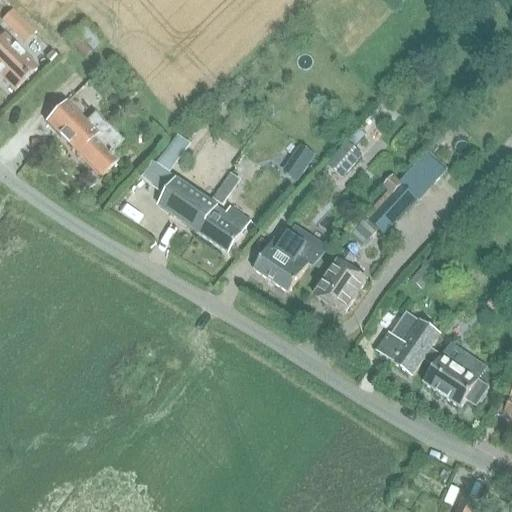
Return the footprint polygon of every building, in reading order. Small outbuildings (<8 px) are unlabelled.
[(12,13),(2,23),(13,33),(23,23),(12,13)] [(65,40),(84,59),(101,42),(82,23),(65,40)] [(4,38),(0,41),(0,79),(14,93),(37,70),(4,38)] [(219,99),(212,105),(218,112),(224,106),(219,99)] [(66,105),(46,125),(101,180),(117,164),(112,159),(113,157),(111,155),(122,143),(95,116),(86,124),(66,105)] [(358,129),(346,143),(354,150),(367,136),(358,129)] [(179,137),(159,164),(171,173),(191,147),(179,137)] [(354,150),(346,143),(325,165),(342,180),(362,158),(354,150)] [(306,149),(288,176),(298,183),(316,156),(306,149)] [(153,163),(140,180),(166,198),(159,208),(229,256),(250,224),(231,211),(223,222),(213,216),(218,209),(178,181),(153,163)] [(427,199),(447,185),(437,171),(417,185),(427,199)] [(231,197),(222,190),(214,201),(223,208),(231,197)] [(420,204),(406,190),(371,224),(385,238),(420,204)] [(128,200),(123,210),(142,220),(147,210),(128,200)] [(358,240),(369,229),(358,219),(347,230),(358,240)] [(283,247),(275,242),(254,273),(289,296),(310,265),(312,267),(326,251),(302,235),(297,243),(289,238),(283,247)] [(448,243),(440,253),(447,259),(455,250),(448,243)] [(449,261),(447,259),(440,253),(438,251),(412,280),(422,290),(449,261)] [(356,261),(346,254),(315,299),(343,318),(367,283),(349,271),(356,261)] [(510,294),(500,285),(483,303),(493,312),(510,294)] [(444,358),(432,350),(441,337),(421,324),(420,324),(407,315),(392,337),(390,336),(377,354),(393,365),(413,379),(425,361),(436,368),(424,386),(461,411),(466,403),(477,410),(490,390),(479,384),(487,371),(451,347),(444,358)] [(511,399),(511,401),(511,403),(503,420),(511,424),(511,399)] [(464,503),(459,511),(477,511),(478,510),(464,503)]
